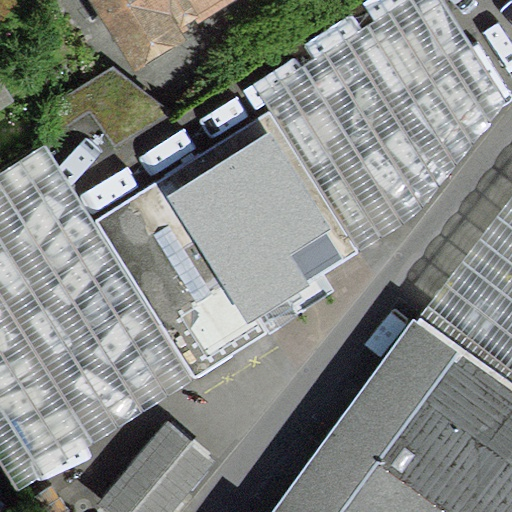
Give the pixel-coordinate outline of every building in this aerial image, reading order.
[(86,0),(137,79),(187,48),(181,38),(240,1),(239,0),(86,0)] [(267,114),(358,256),(509,107),(440,0),(406,0),(256,96),(267,114)] [(112,69),(45,110),(59,133),(93,112),(115,148),(170,114),(112,69)] [(0,107),(14,101),(0,70),(0,107)] [(93,225),(195,384),(267,338),(256,321),(272,311),(358,256),(267,114),(93,225)] [(195,384),(93,225),(45,150),(0,178),(0,465),(20,496),(195,384)] [(511,191),(417,323),(511,391),(511,191)] [(511,511),(511,391),(417,323),(279,511),(511,511)] [(173,511),(214,463),(166,424),(97,507),(102,511),(173,511)]
